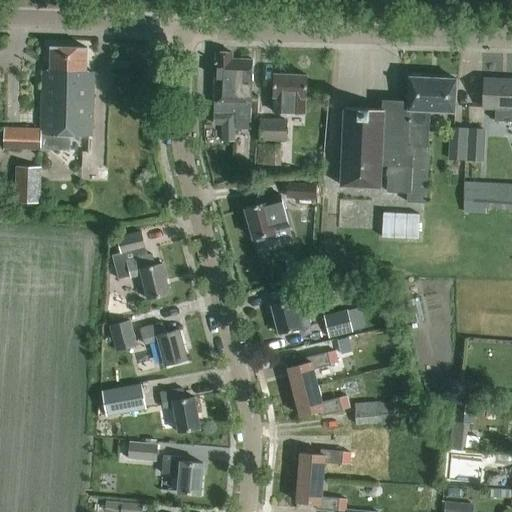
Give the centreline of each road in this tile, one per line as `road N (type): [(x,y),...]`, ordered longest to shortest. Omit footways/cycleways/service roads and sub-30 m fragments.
road 1 (residential): [(250,511),(259,421),(181,152),(180,27)]
road 2 (residential): [(511,37),(180,27)]
road 3 (residential): [(180,27),(0,21)]
